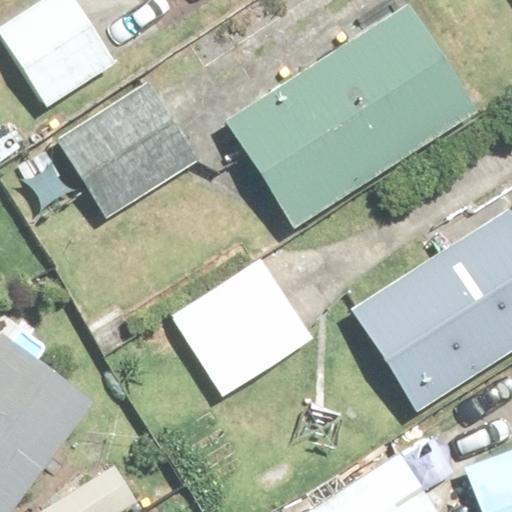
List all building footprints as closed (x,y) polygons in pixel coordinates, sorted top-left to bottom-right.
[(74,0),(37,0),(0,23),(0,42),(43,113),(116,68),(74,0)] [(406,5),(222,122),(292,231),(476,114),(406,5)] [(151,82),(54,138),(99,217),(196,162),(151,82)] [(416,419),(511,353),(511,225),(500,208),(344,314),(416,419)] [(263,258),(168,310),(216,397),(311,345),(263,258)] [(0,511),(20,511),(91,405),(0,345),(0,511)] [(511,511),(511,452),(459,472),(473,511),(511,511)] [(435,511),(398,453),(304,511),(435,511)]
